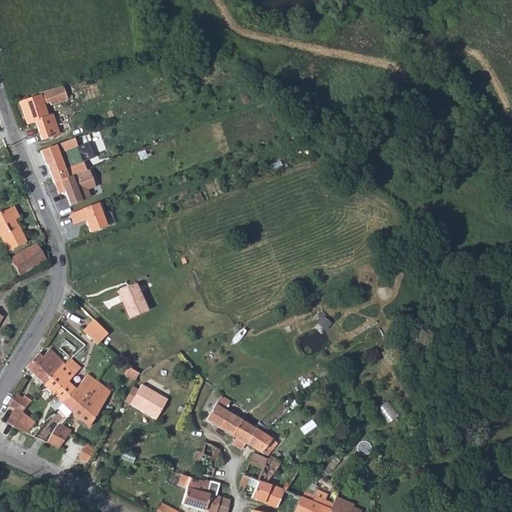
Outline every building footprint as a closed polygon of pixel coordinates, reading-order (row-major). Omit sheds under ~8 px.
[(39,94),(40,96),(40,98),(49,96),(51,103),(66,98),(63,87),(39,94)] [(35,122),(38,129),(55,124),(52,115),(47,116),(43,106),(40,98),(40,96),(19,102),(26,124),(35,122)] [(43,106),(51,103),(49,96),(40,98),(43,106)] [(58,134),(55,124),(38,129),(41,140),(58,134)] [(73,140),(39,152),(44,166),(45,166),(52,184),(53,183),(85,171),(82,163),(81,163),(75,148),(76,148),(73,140)] [(85,171),(53,183),(57,194),(63,192),(69,206),(80,202),(79,202),(89,198),(86,190),(94,187),(87,170),(85,171)] [(100,202),(68,214),(72,224),(85,220),(89,233),(105,227),(100,215),(105,213),(100,202)] [(0,237),(7,251),(26,242),(18,227),(15,228),(11,221),(14,219),(18,218),(13,207),(0,213),(0,237)] [(35,245),(9,260),(18,275),(44,260),(35,245)] [(137,286),(120,293),(131,318),(148,311),(137,286)] [(82,327),(97,344),(106,335),(93,318),(82,327)] [(38,354),(29,363),(25,367),(28,370),(43,385),(62,364),(63,365),(66,363),(49,348),(42,357),(38,354)] [(80,367),(71,358),(66,363),(63,365),(74,374),(80,367)] [(67,381),(74,374),(63,365),(62,364),(43,385),(51,393),(55,397),(51,401),(57,406),(72,387),(72,386),(67,381)] [(128,367),(124,373),(135,380),(139,373),(128,367)] [(56,408),(66,417),(70,412),(80,400),(80,399),(96,379),(88,373),(75,389),(72,386),(72,387),(57,406),(56,408)] [(110,392),(96,379),(80,399),(80,400),(70,412),(88,425),(98,410),(97,409),(104,401),(103,400),(110,392)] [(130,401),(128,404),(155,418),(166,399),(139,384),(136,391),(130,401)] [(136,391),(130,388),(123,398),(130,401),(136,391)] [(9,415),(4,423),(12,427),(20,414),(30,401),(25,397),(22,400),(13,394),(7,404),(13,409),(9,415)] [(234,438),(231,446),(240,450),(245,443),(246,444),(255,429),(234,417),(239,408),(220,396),(204,420),(234,438)] [(389,399),(377,408),(389,423),(401,414),(389,399)] [(30,421),(20,414),(12,427),(23,432),(30,421)] [(55,426),(48,444),(58,449),(67,433),(55,426)] [(277,443),(255,429),(246,444),(265,456),(269,450),(277,443)] [(209,436),(206,441),(219,448),(222,443),(209,436)] [(198,460),(195,470),(212,475),(219,448),(206,441),(205,442),(204,441),(201,452),(195,450),(192,458),(198,460)] [(78,458),(84,461),(91,449),(84,446),(78,458)] [(280,462),(270,455),(266,459),(251,453),(241,475),(257,482),(263,484),(280,462)] [(285,466),(280,462),(263,484),(257,482),(253,492),(250,498),(262,503),(268,486),(272,488),(272,486),(285,466)] [(314,468),(310,465),(306,470),(311,473),(314,468)] [(195,470),(194,478),(210,482),(212,475),(195,470)] [(180,504),(208,511),(214,511),(220,497),(215,496),(219,484),(218,484),(210,482),(194,478),(193,478),(188,477),(180,474),(176,484),(185,488),(180,504)] [(281,490),(272,486),(272,488),(268,486),(262,503),(276,508),(283,491),(281,490)] [(293,511),(299,497),(283,491),(276,508),(284,511),(293,511)] [(310,502),(299,497),(293,511),(328,511),(332,504),(313,495),(310,502)] [(220,497),(214,511),(226,511),(230,500),(220,497)] [(334,497),(332,504),(328,511),(359,511),(360,511),(351,507),(352,504),(334,497)] [(177,511),(160,502),(154,511),(177,511)]
